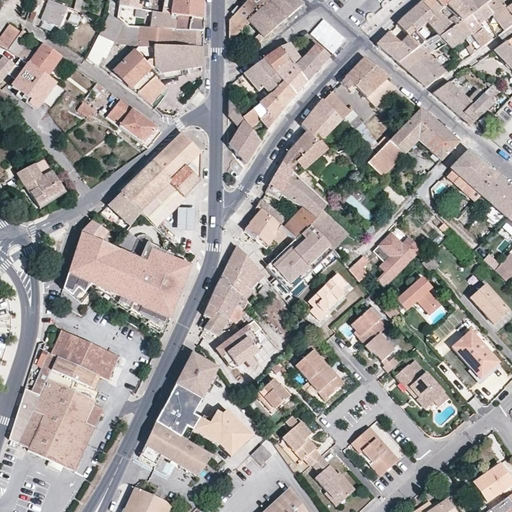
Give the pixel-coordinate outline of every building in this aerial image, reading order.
[(59,27),(67,8),(48,0),(40,19),(59,27)] [(80,13),(82,0),(75,0),(73,10),(80,13)] [(137,9),(138,0),(119,0),(119,6),(137,9)] [(203,20),(203,0),(172,0),(173,2),(171,10),(170,15),(203,20)] [(249,22),(248,20),(269,2),(266,0),(247,0),(243,5),(231,19),(230,40),(249,22)] [(288,18),(302,7),(293,0),(266,0),(269,2),(288,18)] [(435,34),(437,36),(459,21),(469,14),(455,0),(420,0),(420,1),(432,15),(425,21),(435,34)] [(455,0),(469,14),(477,8),(470,0),(455,0)] [(470,0),(477,8),(478,8),(488,0),(470,0)] [(511,23),(511,18),(504,8),(498,0),(488,0),(478,8),(485,17),(490,13),(503,30),(511,23)] [(511,3),(509,0),(498,0),(504,8),(511,3)] [(171,10),(173,2),(164,1),(163,8),(171,10)] [(432,15),(420,1),(402,17),(415,30),(425,21),(432,15)] [(254,38),(259,43),(288,18),(269,2),(248,20),(249,22),(259,34),(254,38)] [(135,27),(137,9),(119,6),(117,20),(125,25),(126,26),(135,27)] [(485,17),(478,8),(477,8),(469,14),(476,23),(485,17)] [(166,30),(168,14),(162,13),(137,9),(135,27),(139,27),(166,30)] [(116,44),(125,25),(117,20),(109,14),(99,35),(111,42),(114,43),(116,44)] [(203,33),(203,20),(170,15),(168,14),(166,30),(188,32),(203,33)] [(476,23),(469,14),(459,21),(469,34),(471,36),(479,47),(490,39),(476,23)] [(395,23),(406,35),(417,45),(424,40),(415,30),(402,17),(395,23)] [(449,48),(469,34),(459,21),(437,36),(445,43),(449,48)] [(18,36),(22,31),(10,23),(0,37),(0,45),(8,50),(18,36)] [(137,47),(139,27),(135,27),(126,26),(125,25),(116,44),(137,47)] [(202,48),(203,33),(188,32),(166,30),(139,27),(137,47),(184,48),(202,48)] [(24,41),(29,35),(23,30),(22,31),(18,36),(24,41)] [(409,52),(398,42),(387,32),(375,44),(396,62),(409,52)] [(443,72),(426,55),(445,43),(437,36),(435,34),(424,40),(417,45),(409,52),(396,62),(424,86),(443,72)] [(102,58),(111,42),(99,35),(87,59),(98,67),(102,58)] [(417,45),(406,35),(398,42),(409,52),(417,45)] [(16,56),(24,46),(26,42),(24,41),(18,36),(8,50),(16,56)] [(39,50),(43,44),(38,41),(34,46),(39,50)] [(106,60),(114,43),(111,42),(102,58),(106,60)] [(511,49),(505,43),(493,51),(511,70),(511,49)] [(47,78),(62,58),(43,44),(39,50),(35,54),(28,64),(47,78)] [(290,62),(307,83),(330,57),(316,45),(300,58),(289,45),(280,48),(290,62)] [(28,64),(35,54),(24,46),(16,56),(20,59),(28,64)] [(185,71),(184,48),(137,47),(134,51),(150,68),(154,68),(161,75),(185,71)] [(202,68),(202,48),(184,48),(185,71),(187,70),(202,68)] [(267,65),(277,75),(290,62),(280,48),(263,61),(267,65)] [(150,68),(134,51),(110,75),(137,94),(155,77),(156,75),(150,68)] [(0,83),(8,74),(15,65),(3,56),(0,59),(0,83)] [(388,77),(365,57),(341,83),(348,89),(352,85),(366,98),(386,79),(388,77)] [(51,90),(55,84),(47,78),(28,64),(20,59),(15,65),(8,74),(16,81),(11,88),(18,93),(23,96),(21,99),(26,102),(25,103),(35,111),(41,103),(39,101),(48,88),(51,90)] [(263,61),(254,67),(269,85),(266,87),(272,95),(284,86),(280,80),(277,75),(267,65),(263,61)] [(277,75),(280,80),(284,86),(272,95),(253,110),(256,113),(262,121),(269,116),(274,122),(285,106),(304,86),(307,83),(290,62),(277,75)] [(254,67),(245,74),(258,92),(266,87),(269,85),(254,67)] [(188,76),(187,70),(185,71),(161,75),(154,68),(150,68),(156,75),(161,81),(188,76)] [(150,105),(167,88),(155,77),(137,94),(150,105)] [(395,87),(386,79),(366,98),(374,106),(382,99),(387,94),(395,87)] [(103,88),(97,83),(94,88),(100,92),(103,88)] [(468,101),(448,83),(432,94),(461,119),(473,105),(468,101)] [(500,91),(493,85),(488,89),(495,96),(500,91)] [(43,105),(53,91),(51,90),(48,88),(39,101),(41,103),(43,105)] [(12,105),(0,89),(0,102),(5,110),(12,105)] [(495,96),(488,89),(483,95),(490,101),(495,96)] [(473,105),(483,95),(478,90),(468,101),(473,105)] [(338,99),(331,93),(323,101),(330,108),(338,99)] [(338,99),(330,108),(343,120),(353,110),(334,94),(332,93),(331,93),(338,99)] [(483,95),(473,105),(461,119),(470,127),(493,104),(490,101),(483,95)] [(158,129),(120,100),(105,119),(141,144),(158,129)] [(260,142),(260,141),(251,128),(243,118),(236,109),(234,106),(232,103),(229,100),(229,116),(239,131),(228,146),(245,166),(260,142)] [(318,142),(325,137),(343,120),(330,108),(323,101),(322,100),(319,103),(301,125),(307,131),(318,142)] [(96,112),(83,103),(78,110),(90,120),(96,112)] [(389,141),(403,155),(417,140),(426,148),(444,130),(420,109),(395,135),(389,141)] [(390,130),(382,139),(360,117),(353,110),(343,120),(347,124),(349,126),(352,129),(377,153),(389,141),(395,135),(390,130)] [(250,113),(243,118),(251,128),(257,123),(250,113)] [(274,122),(269,116),(262,121),(263,121),(261,123),(268,130),(274,122)] [(444,130),(426,148),(440,161),(458,142),(444,130)] [(311,175),(306,168),(309,166),(329,148),(325,144),(328,140),(325,137),(318,142),(307,131),(289,149),(282,163),(302,183),(311,175)] [(151,162),(170,181),(187,164),(200,151),(200,150),(183,132),(151,162)] [(403,155),(389,141),(377,153),(368,163),(382,176),(388,171),(396,162),(403,155)] [(468,149),(449,170),(458,178),(455,182),(463,190),(467,185),(474,191),(480,196),(498,175),(468,149)] [(200,151),(187,164),(170,181),(168,184),(181,197),(200,178),(201,151),(200,150),(200,151)] [(65,193),(44,160),(17,174),(39,209),(65,193)] [(139,211),(141,210),(164,187),(168,184),(170,181),(151,162),(119,193),(127,201),(131,203),(139,211)] [(308,188),(302,183),(282,163),(265,193),(278,200),(281,197),(301,208),(316,218),(321,212),(326,206),(319,199),(308,188)] [(449,170),(445,174),(455,182),(458,178),(449,170)] [(392,174),(388,171),(382,176),(386,180),(392,174)] [(316,180),(311,175),(302,183),(308,188),(311,185),(316,180)] [(480,196),(489,204),(505,218),(511,224),(511,187),(498,175),(480,196)] [(311,185),(308,188),(319,199),(322,196),(311,185)] [(467,185),(463,190),(470,196),(474,191),(467,185)] [(119,193),(108,205),(116,213),(127,201),(119,193)] [(326,206),(329,202),(322,196),(319,199),(326,206)] [(480,196),(476,200),(485,209),(489,204),(480,196)] [(261,198),(257,205),(278,225),(283,220),(271,209),(261,198)] [(116,213),(120,216),(131,203),(127,201),(116,213)] [(120,216),(130,225),(141,213),(139,211),(131,203),(120,216)] [(485,209),(483,212),(498,226),(505,218),(489,204),(485,209)] [(243,229),(244,230),(266,250),(275,240),(283,232),(281,229),(278,225),(257,205),(243,229)] [(191,229),(191,207),(174,207),(174,229),(191,229)] [(316,218),(301,208),(281,229),(283,232),(293,241),(309,226),(316,218)] [(316,218),(309,226),(330,250),(332,251),(347,236),(321,212),(316,218)] [(89,220),(76,232),(99,241),(106,231),(89,220)] [(293,258),(305,247),(317,262),(330,250),(309,226),(293,241),(283,232),(275,240),(279,244),(284,248),(293,258)] [(166,318),(186,267),(148,248),(144,260),(99,241),(76,232),(64,274),(166,318)] [(402,246),(391,235),(378,248),(389,258),(379,269),(385,275),(378,283),(385,289),(419,253),(406,241),(402,246)] [(237,247),(227,264),(246,285),(248,287),(256,279),(263,285),(267,281),(256,269),(242,253),(237,247)] [(309,269),(317,262),(305,247),(293,258),(306,272),(309,269)] [(293,258),(284,248),(267,265),(273,276),(267,281),(273,288),(278,284),(286,294),(282,297),(286,302),(290,306),(317,278),(309,269),(306,272),(293,258)] [(309,269),(317,278),(338,259),(332,251),(330,250),(317,262),(309,269)] [(511,274),(511,254),(509,252),(493,271),(505,282),(511,274)] [(481,261),(492,269),(497,262),(486,254),(481,261)] [(367,275),(362,269),(368,263),(362,256),(348,270),(360,282),(367,275)] [(227,264),(222,275),(239,293),(246,285),(227,264)] [(346,283),(337,273),(307,302),(313,308),(310,311),(319,321),(329,312),(327,309),(325,300),(331,295),(337,300),(344,294),(340,289),(346,283)] [(222,298),(232,304),(239,293),(222,275),(213,294),(222,298)] [(422,278),(415,284),(417,287),(424,281),(422,278)] [(275,296),(278,293),(273,288),(267,281),(263,285),(259,290),(269,301),(275,296)] [(417,287),(415,284),(396,302),(403,309),(411,302),(414,305),(417,302),(428,314),(438,305),(427,292),(431,289),(424,281),(417,287)] [(491,325),(508,311),(485,283),(468,298),(491,325)] [(278,284),(273,288),(278,293),(282,297),(286,294),(278,284)] [(232,304),(238,307),(244,300),(239,293),(232,304)] [(278,293),(275,296),(283,305),(286,302),(282,297),(278,293)] [(210,318),(222,298),(213,294),(203,315),(210,318)] [(337,300),(331,295),(325,300),(327,309),(337,300)] [(204,328),(219,334),(228,316),(234,321),(239,313),(241,309),(238,307),(232,304),(222,298),(210,318),(204,328)] [(403,309),(405,312),(414,305),(411,302),(403,309)] [(391,303),(383,309),(393,321),(400,314),(391,303)] [(379,319),(383,315),(373,305),(370,308),(379,319)] [(438,305),(428,314),(430,316),(440,307),(438,305)] [(351,324),(357,330),(361,335),(358,338),(366,346),(378,334),(386,327),(379,319),(370,308),(351,324)] [(246,321),(249,318),(241,309),(239,313),(243,318),(246,321)] [(300,324),(293,330),(302,340),(312,331),(303,322),(300,324)] [(259,331),(254,324),(219,353),(232,369),(243,360),(250,369),(257,364),(249,354),(260,345),(253,336),(259,331)] [(63,329),(52,352),(97,374),(101,375),(109,379),(120,355),(94,343),(63,329)] [(477,380),(495,363),(467,332),(448,349),(477,380)] [(366,346),(376,357),(379,355),(383,360),(393,352),(378,334),(366,346)] [(374,359),(376,357),(366,346),(364,347),(374,359)] [(64,467),(74,472),(96,426),(86,422),(100,392),(94,389),(90,388),(97,374),(52,352),(49,351),(31,391),(41,395),(18,443),(29,448),(27,451),(49,461),(56,464),(62,466),(64,467)] [(313,351),(311,353),(319,362),(321,359),(313,351)] [(295,367),(308,382),(326,366),(327,365),(321,359),(319,362),(311,353),(295,367)] [(218,368),(191,354),(176,384),(155,423),(181,438),(187,427),(193,430),(219,446),(221,447),(230,457),(253,437),(228,408),(224,412),(217,411),(209,423),(200,418),(199,419),(193,415),(202,399),(201,399),(218,368)] [(376,357),(374,359),(379,364),(383,360),(379,355),(376,357)] [(398,364),(394,358),(382,368),(387,374),(398,364)] [(308,382),(318,394),(321,391),(328,399),(343,384),(337,377),(335,378),(331,374),(333,373),(326,366),(308,382)] [(396,377),(402,384),(407,390),(410,388),(419,398),(416,401),(425,411),(435,402),(444,395),(427,374),(419,380),(408,367),(396,377)] [(101,375),(97,374),(90,388),(94,389),(101,375)] [(459,377),(453,381),(464,400),(471,396),(459,377)] [(285,398),(271,381),(257,393),(272,410),(285,398)] [(410,388),(407,390),(416,401),(419,398),(410,388)] [(321,391),(318,394),(325,401),(328,399),(321,391)] [(449,400),(444,395),(435,402),(440,408),(449,400)] [(291,416),(284,422),(289,428),(296,422),(291,416)] [(156,467),(161,455),(196,477),(206,462),(205,461),(210,455),(187,442),(182,439),(181,438),(155,423),(147,440),(139,457),(142,459),(147,462),(156,467)] [(300,424),(281,440),(301,462),(304,461),(310,468),(311,467),(320,459),(314,451),(305,441),(307,439),(311,436),(300,424)] [(181,438),(182,439),(187,442),(193,430),(187,427),(181,438)] [(380,479),(399,463),(370,429),(351,446),(360,456),(362,454),(371,465),(369,467),(380,479)] [(314,451),(316,449),(307,439),(305,441),(314,451)] [(260,466),(270,456),(260,445),(249,456),(260,466)] [(341,494),(346,499),(355,492),(343,479),(341,481),(337,477),(320,459),(311,467),(320,476),(315,480),(327,494),(333,500),(341,494)] [(56,464),(49,461),(47,465),(54,468),(60,471),(62,466),(56,464)] [(511,484),(511,482),(499,465),(473,483),(487,502),(511,484)] [(134,489),(127,504),(123,511),(127,511),(137,490),(134,489)] [(161,511),(165,504),(165,503),(137,490),(127,511),(161,511)] [(292,494),(289,490),(263,511),(272,511),(277,508),(292,494)] [(272,511),(303,511),(292,494),(277,508),(272,511)] [(346,499),(341,494),(333,501),(327,494),(325,496),(336,508),(346,499)] [(511,511),(511,502),(508,497),(490,510),(492,511),(511,511)] [(456,511),(447,498),(441,502),(434,507),(432,504),(429,500),(414,511),(456,511)]
